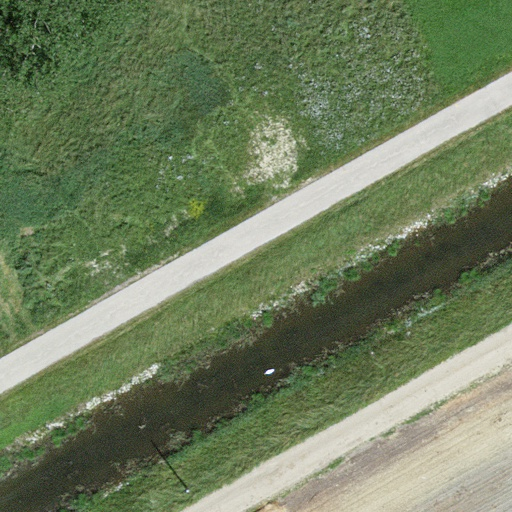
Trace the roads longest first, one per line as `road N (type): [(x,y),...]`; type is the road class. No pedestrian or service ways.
road 1 (track): [(511,101),(0,386)]
road 2 (track): [(212,511),(511,337)]
